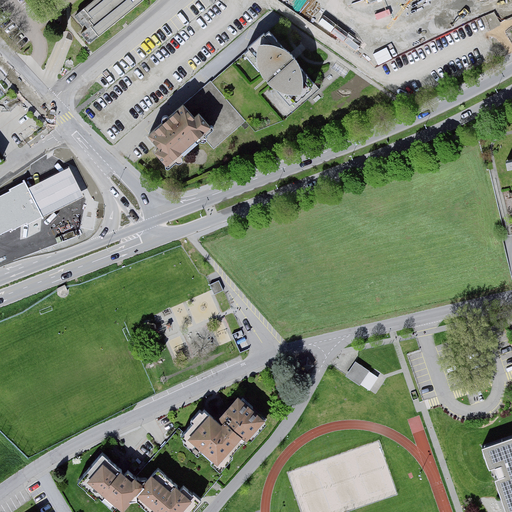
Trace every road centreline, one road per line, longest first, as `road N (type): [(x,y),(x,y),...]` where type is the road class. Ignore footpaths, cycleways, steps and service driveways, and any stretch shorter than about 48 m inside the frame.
road 1 (tertiary): [(158,240),(430,134),(511,93)]
road 2 (tertiary): [(511,71),(372,139),(162,220)]
road 3 (residential): [(332,339),(281,353),(95,436),(0,497)]
road 4 (residential): [(332,339),(288,423),(209,511)]
road 5 (residential): [(511,297),(332,339)]
road 6 (tertiary): [(0,301),(158,240)]
road 7 (residential): [(48,104),(175,0)]
